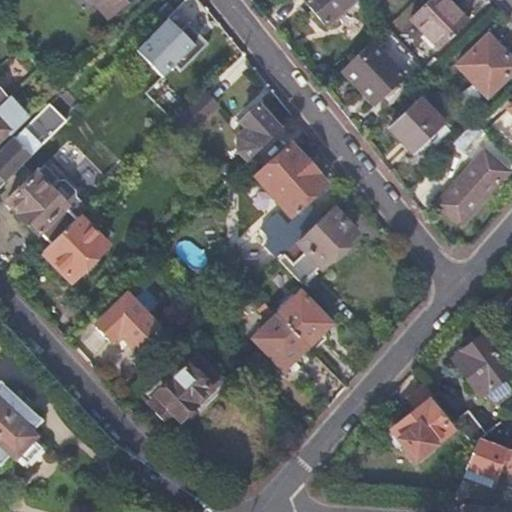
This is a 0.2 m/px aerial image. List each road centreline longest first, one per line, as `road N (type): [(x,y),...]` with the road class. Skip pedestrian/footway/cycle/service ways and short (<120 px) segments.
road 1 (residential): [(458,290),(223,0)]
road 2 (residential): [(223,511),(170,482),(0,299)]
road 3 (residential): [(458,290),(284,486),(277,511)]
